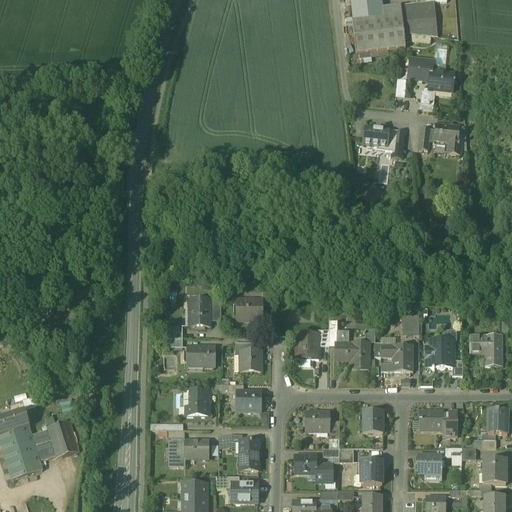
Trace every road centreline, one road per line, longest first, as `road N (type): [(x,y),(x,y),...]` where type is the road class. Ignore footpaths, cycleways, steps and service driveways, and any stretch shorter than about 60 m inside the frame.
road 1 (secondary): [(174,0),(137,169),(126,511)]
road 2 (residential): [(278,397),(401,397)]
